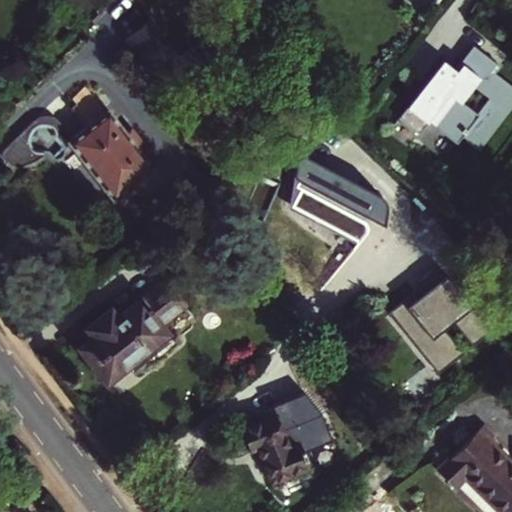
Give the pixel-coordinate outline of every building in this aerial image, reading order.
[(110,107),(69,138),(114,194),(154,163),(110,107)] [(417,290),(390,311),(439,374),(464,354),(444,328),(452,321),(473,348),(493,332),(440,264),(421,279),(430,290),(422,297),(417,290)] [(163,322),(194,297),(175,273),(122,314),(114,304),(91,322),(99,332),(83,345),(110,378),(131,362),(138,372),(178,341),(163,322)] [(292,439),(278,409),(243,425),(252,445),(260,441),(276,476),(313,458),(302,435),(292,439)] [(508,511),(511,511),(511,457),(498,444),(502,441),(484,424),(441,468),(459,486),(470,474),(508,511)] [(0,441),(0,461),(4,466),(20,453),(7,436),(0,441)]
